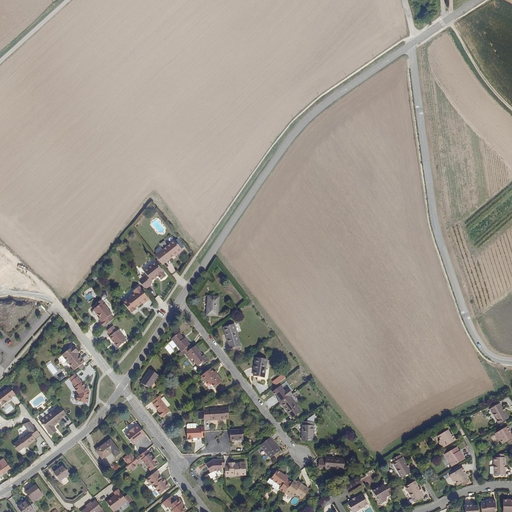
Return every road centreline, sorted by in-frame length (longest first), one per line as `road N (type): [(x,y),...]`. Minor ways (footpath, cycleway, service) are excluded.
road 1 (tertiary): [(178,301),(290,138),(415,41)]
road 2 (residential): [(511,361),(492,359),(478,340),(436,226),(415,41)]
road 3 (residential): [(178,301),(301,456)]
road 4 (tertiary): [(0,494),(88,431),(121,387)]
road 5 (track): [(511,110),(478,70),(446,0)]
